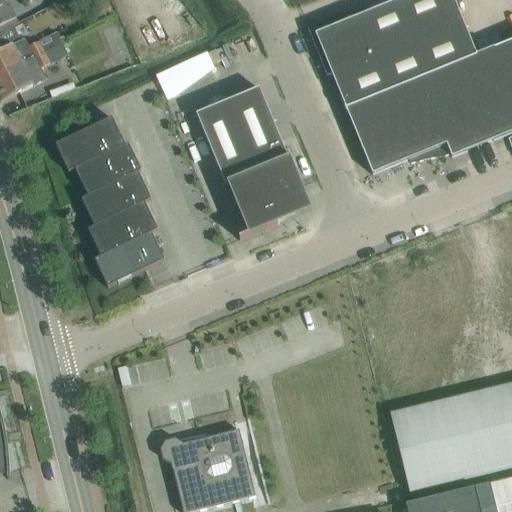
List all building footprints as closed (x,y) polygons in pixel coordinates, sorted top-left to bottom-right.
[(0,0),(0,28),(16,20),(10,9),(7,10),(2,0),(0,0)] [(344,14),(308,29),(327,76),(331,74),(346,110),(477,56),(454,0),(401,0),(347,22),(344,14)] [(0,47),(2,46),(19,38),(13,26),(0,33),(0,47)] [(0,52),(0,78),(57,50),(63,47),(57,33),(39,43),(29,48),(25,39),(13,46),(0,52)] [(511,41),(477,56),(346,110),(372,175),(409,161),(411,164),(450,155),(451,158),(511,133),(511,41)] [(57,50),(0,78),(0,101),(1,103),(46,80),(41,70),(68,56),(63,47),(57,50)] [(259,89),(196,115),(225,185),(228,184),(249,237),(278,225),(274,216),(300,206),(294,191),(302,187),(290,158),(288,158),(259,89)] [(69,173),(75,170),(125,147),(112,119),(56,146),(69,173)] [(75,170),(88,198),(138,174),(141,172),(128,145),(125,147),(75,170)] [(82,201),(95,228),(145,204),(151,201),(138,174),(88,198),(82,201)] [(88,231),(101,258),(151,234),(158,231),(145,204),(95,228),(88,231)] [(151,234),(101,258),(95,261),(108,289),(164,262),(151,234)] [(0,511),(0,476),(8,474),(8,479),(10,480),(10,478),(10,472),(10,466),(9,460),(9,453),(8,447),(7,441),(5,429),(3,424),(2,418),(0,411),(0,511)] [(239,431),(202,440),(183,445),(185,454),(180,462),(171,464),(182,511),(199,511),(256,498),(239,431)] [(511,511),(511,479),(490,485),(490,486),(491,489),(496,511),(511,511)] [(475,489),(406,505),(407,511),(496,511),(491,489),(476,493),(475,489)]
